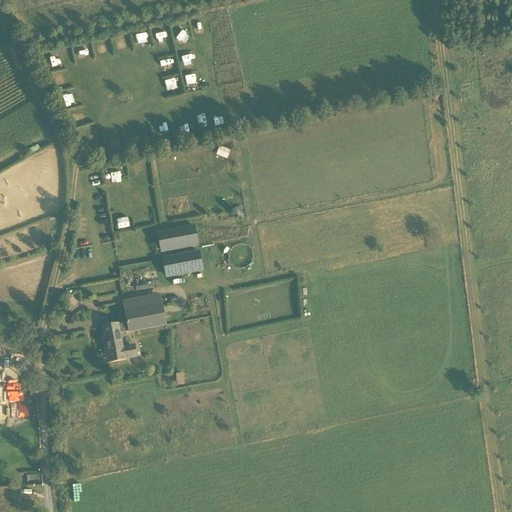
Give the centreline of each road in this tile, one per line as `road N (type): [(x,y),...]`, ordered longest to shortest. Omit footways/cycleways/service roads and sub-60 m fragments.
road 1 (track): [(438,0),(499,511)]
road 2 (track): [(38,349),(48,511)]
